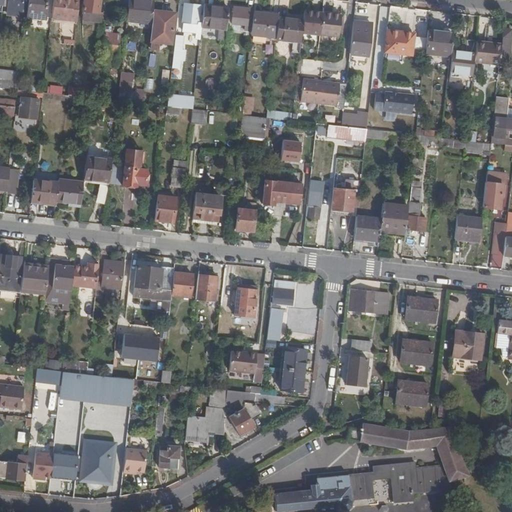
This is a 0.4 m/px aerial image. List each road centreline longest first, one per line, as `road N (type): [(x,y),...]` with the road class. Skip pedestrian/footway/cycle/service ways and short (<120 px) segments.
road 1 (residential): [(0,502),(100,510),(178,495),(300,424),(318,402),(332,263)]
road 2 (residential): [(332,263),(0,226)]
road 3 (residential): [(511,283),(332,263)]
